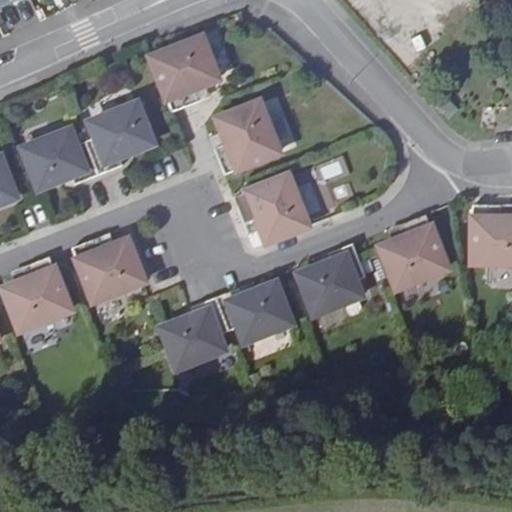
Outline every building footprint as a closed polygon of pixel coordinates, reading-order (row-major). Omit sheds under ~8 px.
[(15,0),(0,0),(0,10),(17,2),(15,0)] [(433,0),(435,10),(466,5),(465,0),(433,0)] [(395,36),(386,44),(406,66),(414,59),(395,36)] [(200,39),(150,59),(171,113),(173,112),(197,103),(192,90),(202,86),(216,81),(200,39)] [(202,86),(192,90),(197,103),(207,98),(202,86)] [(257,104),(217,120),(222,134),(226,144),(214,149),(224,176),(277,154),(257,104)] [(95,138),(84,143),(98,176),(121,166),(118,158),(151,145),(136,105),(89,123),(95,138)] [(511,121),(511,110),(497,108),(496,119),(511,121)] [(68,132),(22,150),(37,189),(70,177),(74,185),(98,176),(84,143),(75,147),(68,132)] [(222,134),(210,139),(214,149),(226,144),(222,134)] [(0,204),(14,198),(0,163),(0,204)] [(286,178),(233,198),(243,225),(256,220),(260,230),(265,244),(306,228),(286,178)] [(500,205),(472,205),(473,262),(511,261),(511,218),(500,218),(500,205)] [(511,205),(500,205),(500,218),(511,218),(511,205)] [(393,243),(379,248),(396,290),(446,269),(425,216),(398,226),(404,239),(393,243)] [(256,220),(243,225),(247,235),(260,230),(256,220)] [(398,226),(389,230),(393,243),(404,239),(398,226)] [(107,235),(97,239),(102,251),(112,248),(107,235)] [(97,239),(71,249),(92,302),(142,283),(126,242),(112,248),(102,251),(97,239)] [(330,263),(297,276),(313,315),(370,293),(351,245),(327,254),(330,263)] [(48,258),(22,268),(27,281),(17,285),(3,290),(19,332),(69,312),(48,258)] [(22,268),(12,272),(17,285),(27,281),(22,268)] [(238,290),(214,299),(227,332),(237,328),(243,343),(290,324),(274,285),(241,298),(238,290)] [(194,316),(161,329),(169,351),(176,369),(223,351),(217,336),(227,332),(214,299),(191,308),(194,316)]
